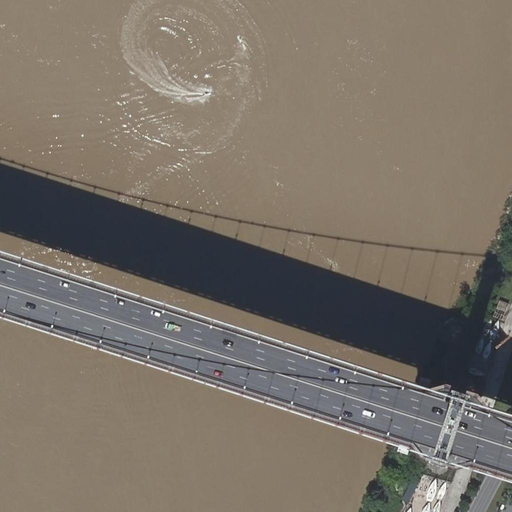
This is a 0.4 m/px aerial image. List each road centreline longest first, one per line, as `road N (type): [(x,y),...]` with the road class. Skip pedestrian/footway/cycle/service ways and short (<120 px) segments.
road 1 (motorway): [(511,431),(0,267)]
road 2 (motorway): [(0,292),(511,455)]
